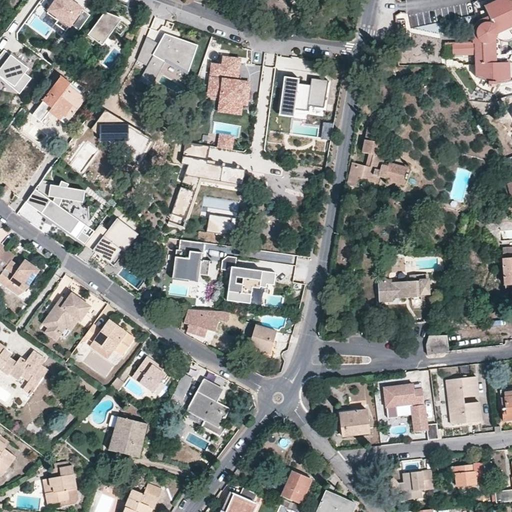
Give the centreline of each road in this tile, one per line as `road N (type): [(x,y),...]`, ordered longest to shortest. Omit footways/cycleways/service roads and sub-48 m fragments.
road 1 (residential): [(0,208),(179,337),(268,390)]
road 2 (tertiary): [(308,344),(363,50)]
road 3 (residential): [(157,0),(251,30),(363,50)]
road 4 (residential): [(340,465),(365,454),(511,439)]
road 5 (tertiary): [(191,511),(273,407)]
road 6 (residential): [(381,359),(511,350)]
